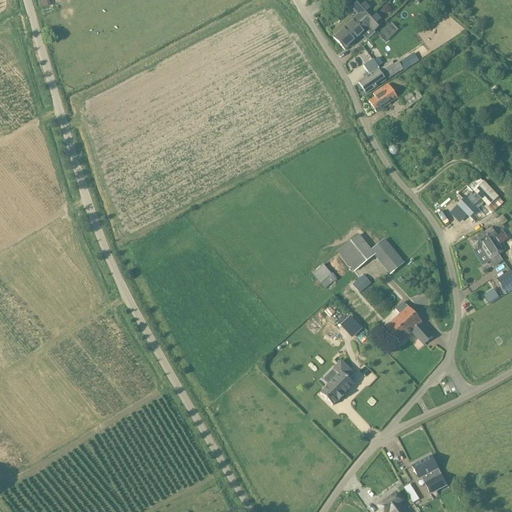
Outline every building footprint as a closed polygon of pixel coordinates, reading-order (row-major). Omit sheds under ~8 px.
[(333,38),(339,44),(375,13),(363,0),(360,0),(351,8),(357,15),(352,19),(351,18),(347,17),(333,31),(333,34),(335,37),(333,38)] [(375,13),(339,44),(344,51),(370,28),(375,34),(385,25),(375,13)] [(385,43),(389,39),(383,32),(378,36),(385,43)] [(392,62),(379,70),(373,60),(364,66),(368,73),(364,76),(365,79),(358,83),(366,94),(386,81),(394,76),(403,70),(404,72),(415,63),(411,56),(399,64),(398,62),(394,65),(392,62)] [(369,102),(368,101),(376,113),(397,99),(388,85),(373,95),(375,98),(369,102)] [(399,101),(405,109),(417,101),(410,93),(399,101)] [(412,126),(417,123),(413,117),(408,120),(412,126)] [(484,181),(473,192),(493,210),(495,211),(504,203),(484,181)] [(473,192),(469,188),(467,185),(457,195),(462,200),(451,212),(459,223),(468,216),(470,218),(471,217),(476,223),(485,217),(493,210),(473,192)] [(492,227),(484,233),(498,254),(506,249),(503,243),(508,240),(502,230),(500,228),(495,231),(492,227)] [(503,261),(498,254),(484,233),(472,241),(478,249),(481,247),(489,260),(494,267),(503,261)] [(353,272),(374,256),(390,276),(405,263),(385,239),(370,251),(358,236),(338,252),(353,272)] [(323,265),(311,275),(320,284),(331,275),(323,265)] [(496,280),(506,293),(506,294),(511,290),(511,274),(509,271),(496,280)] [(365,276),(362,279),(353,287),(361,295),(373,285),(365,276)] [(483,297),(488,304),(498,298),(493,290),(483,297)] [(399,343),(406,336),(419,349),(433,337),(420,323),(422,322),(418,318),(403,302),(395,310),(399,315),(385,327),(399,343)] [(322,310),(309,322),(317,331),(330,319),(322,310)] [(350,318),(341,326),(352,338),(361,329),(350,318)] [(321,391),(334,403),(340,398),(341,398),(345,394),(344,393),(355,382),(351,378),(356,372),(343,359),(334,367),(340,373),(321,391)] [(444,474),(440,476),(437,471),(437,470),(430,457),(412,466),(419,480),(422,478),(430,494),(449,484),(444,474)] [(412,502),(418,500),(410,484),(405,487),(412,502)] [(396,494),(378,507),(381,511),(408,511),(402,502),(396,494)]
